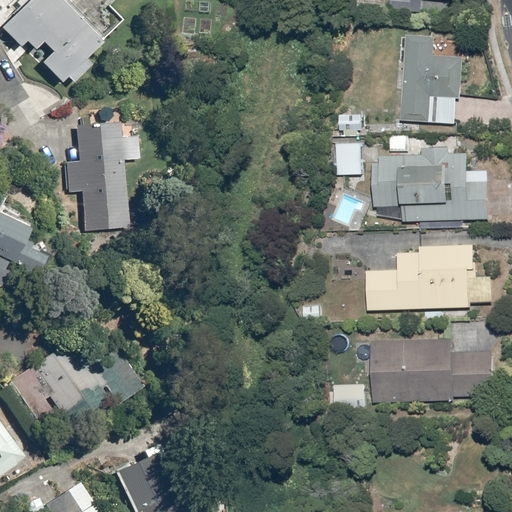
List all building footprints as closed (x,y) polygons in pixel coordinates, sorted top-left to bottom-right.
[(62,0),(30,0),(6,26),(25,45),(29,41),(38,49),(44,43),(55,53),(47,61),(67,81),(106,41),(62,0)] [(395,0),(395,10),(427,12),(427,0),(395,0)] [(439,36),(411,35),(407,120),(460,123),(463,55),(438,54),(439,36)] [(368,111),(346,112),(346,133),(368,133),(368,111)] [(79,161),(68,161),(68,189),(85,189),(85,229),(129,229),(129,160),(144,160),(144,134),(114,134),(114,122),(79,122),(79,161)] [(380,139),(342,139),(342,177),(367,177),(367,160),(380,160),(380,139)] [(384,163),(378,163),(381,216),(403,215),(404,224),(423,223),(423,228),(465,225),(465,219),(497,217),(494,168),(474,170),(473,152),(456,153),(456,140),(424,142),(425,152),(404,153),(404,145),(390,146),(391,155),(384,155),(384,163)] [(0,283),(1,283),(13,261),(42,278),(54,255),(30,241),(38,228),(2,208),(11,193),(0,186),(0,283)] [(404,268),(373,268),(374,311),(477,309),(477,302),(498,301),(498,275),(482,275),(482,245),(422,245),(422,252),(404,252),(404,268)] [(459,340),(378,340),(378,402),(455,402),(455,396),(502,395),(502,351),(459,351),(459,340)] [(85,369),(68,345),(13,380),(40,422),(60,410),(70,424),(79,418),(75,412),(109,390),(115,399),(130,390),(124,380),(138,371),(125,350),(103,364),(101,360),(85,369)] [(370,383),(341,383),(341,409),(370,409),(370,383)] [(0,479),(30,458),(0,414),(0,479)] [(147,459),(119,472),(137,511),(141,511),(143,511),(195,511),(169,454),(159,458),(153,445),(143,450),(147,459)] [(67,511),(87,511),(73,487),(58,496),(67,511)]
